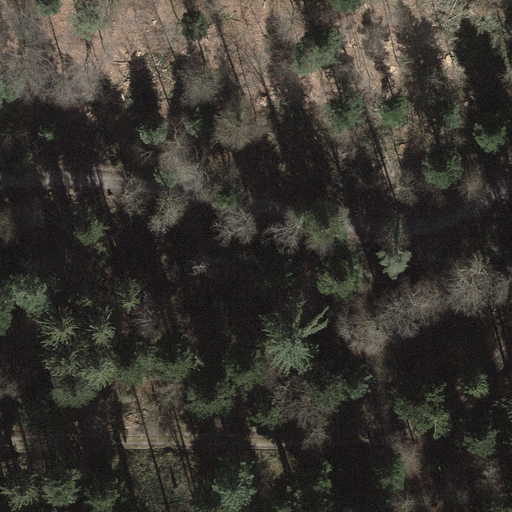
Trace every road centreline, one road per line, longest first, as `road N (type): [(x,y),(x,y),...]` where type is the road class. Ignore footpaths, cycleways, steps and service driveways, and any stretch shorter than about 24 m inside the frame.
road 1 (track): [(511,340),(470,381),(372,433),(0,456)]
road 2 (track): [(0,180),(172,190),(436,232),(511,187)]
